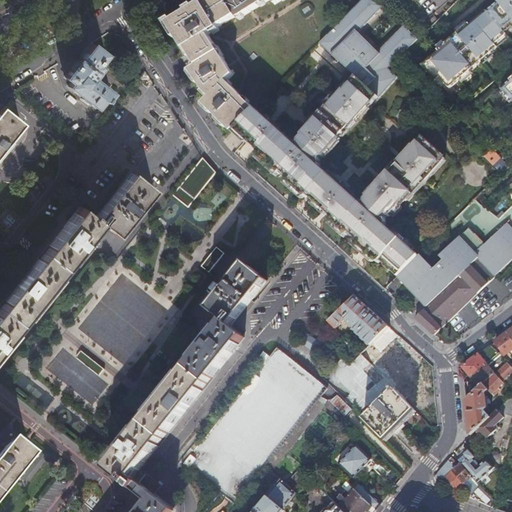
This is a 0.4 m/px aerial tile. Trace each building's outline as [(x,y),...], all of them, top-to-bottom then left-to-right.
[(204,103),(232,132),(235,129),(255,109),(245,99),(227,81),(233,74),(233,73),(210,33),(220,27),(219,26),(237,15),(238,18),(268,0),(273,0),(275,4),(281,0),(209,0),(205,3),(204,1),(190,9),(169,22),(185,48),(187,47),(197,64),(190,69),(203,90),(210,97),(204,103)] [(381,261),(397,277),(415,259),(419,255),(382,222),(382,216),(386,212),(386,213),(402,197),(403,198),(435,166),(433,165),(438,160),(418,139),(409,148),(408,148),(397,158),(398,159),(383,174),(382,173),(364,192),(364,193),(361,196),(354,196),(316,162),(316,155),(319,153),(320,154),(338,136),(337,135),(347,124),(348,125),(378,96),(379,97),(399,77),(398,77),(389,69),(418,40),(405,26),(378,53),(359,33),(385,7),(378,0),(363,0),(339,25),(319,44),(354,79),(348,85),(349,86),(342,93),(341,92),(325,108),(324,107),(313,118),(314,119),(299,134),(300,135),(297,138),(290,138),(256,107),(255,109),(235,129),(247,140),(260,152),(258,155),(269,165),(280,174),(282,172),(290,179),(288,181),(297,189),(306,198),(308,196),(321,207),(333,219),(331,221),(347,235),(349,233),(357,240),(355,242),(366,252),(379,264),(381,261)] [(511,0),(498,0),(501,2),(490,12),(488,10),(471,24),(470,22),(438,49),(440,50),(423,64),(436,80),(441,76),(450,87),(498,46),(496,44),(508,34),(504,29),(511,22),(511,0)] [(90,42),(84,50),(78,59),(76,58),(75,58),(73,57),(71,57),(69,58),(68,59),(67,60),(66,61),(65,62),(65,63),(64,65),(64,66),(65,68),(65,69),(66,71),(67,72),(68,72),(65,76),(70,81),(67,85),(95,107),(101,99),(103,100),(104,100),(105,101),(108,97),(106,96),(111,91),(92,76),(100,65),(97,63),(105,53),(91,42),(90,42)] [(511,79),(501,90),(511,101),(511,79)] [(4,153),(12,142),(7,138),(20,122),(14,117),(0,105),(0,161),(6,155),(4,153)] [(15,144),(12,142),(4,153),(6,155),(10,149),(15,144)] [(488,154),(485,157),(493,166),(501,159),(492,150),(488,154)] [(501,159),(493,166),(502,175),(509,168),(501,159)] [(0,348),(15,330),(21,322),(25,318),(26,316),(41,298),(60,274),(66,266),(71,260),(77,253),(78,253),(97,230),(96,229),(101,223),(103,225),(113,233),(117,236),(118,234),(131,218),(135,221),(138,216),(143,211),(139,208),(142,203),(152,191),(153,191),(154,190),(144,182),(132,172),(131,173),(131,174),(100,212),(97,216),(93,213),(91,214),(85,209),(82,206),(80,208),(79,207),(64,226),(65,227),(56,238),(55,237),(50,244),(51,245),(49,247),(46,250),(44,253),(31,269),(30,269),(20,281),(10,293),(11,293),(5,301),(5,302),(1,307),(0,307),(0,348)] [(415,259),(397,277),(429,304),(479,258),(487,268),(495,277),(502,284),(511,275),(511,223),(484,252),(466,235),(445,255),(450,259),(441,269),(422,252),(419,255),(415,259)] [(226,256),(218,250),(202,269),(209,275),(226,256)] [(487,268),(479,258),(429,304),(415,317),(435,335),(495,277),(487,268)] [(172,511),(175,510),(154,494),(162,485),(158,481),(140,467),(152,453),(157,448),(156,447),(159,443),(176,422),(177,423),(195,400),(195,399),(195,398),(206,384),(214,374),(215,375),(220,369),(219,368),(235,348),(236,349),(237,350),(240,346),(238,345),(240,342),(244,337),(230,327),(267,280),(245,263),(230,281),(227,279),(223,284),(219,289),(222,292),(208,310),(224,323),(219,329),(218,328),(203,347),(198,353),(199,354),(187,369),(163,398),(139,427),(131,437),(130,436),(125,443),(111,460),(111,461),(106,468),(133,490),(134,490),(148,501),(138,511),(172,511)] [(388,327),(355,296),(330,322),(336,328),(346,319),(356,329),(354,330),(370,345),(388,327)] [(305,331),(299,340),(314,351),(320,342),(305,331)] [(511,339),(507,333),(496,342),(505,356),(511,350),(511,339)] [(505,356),(496,342),(491,346),(500,353),(503,357),(505,356)] [(479,354),(462,366),(471,377),(476,373),(487,364),(500,353),(491,346),(485,350),(487,353),(483,356),(481,357),(479,354)] [(227,511),(236,501),(327,386),(276,347),(269,355),(263,350),(257,358),(263,363),(185,462),(221,490),(203,511),(227,511)] [(105,372),(82,353),(77,359),(100,378),(105,372)] [(503,380),(511,370),(511,367),(508,363),(497,374),(503,380)] [(484,385),(495,374),(487,364),(476,373),(471,377),(480,387),(483,384),(484,385)] [(485,386),(484,385),(483,384),(480,387),(466,400),(470,435),(471,436),(475,431),(491,417),(486,411),(489,408),(489,404),(492,404),(491,401),(486,394),(489,391),(490,391),(496,386),(497,388),(503,382),(496,375),(485,386)] [(384,439),(385,440),(404,420),(415,410),(404,399),(394,388),(383,399),(364,419),(384,439)] [(337,395),(331,401),(346,415),(352,409),(337,395)] [(511,396),(498,410),(493,415),(491,417),(475,431),(479,436),(483,433),(488,438),(496,430),(494,427),(497,424),(503,418),(500,415),(503,412),(505,414),(511,416),(511,396)] [(0,495),(17,475),(23,479),(42,454),(12,431),(10,429),(0,440),(0,495)] [(370,459),(356,445),(339,464),(353,477),(370,459)] [(475,480),(477,478),(475,476),(482,469),(473,459),(475,457),(469,451),(465,454),(468,458),(461,464),(475,480)] [(468,458),(465,454),(458,461),(461,464),(468,458)] [(442,469),(438,474),(443,480),(446,478),(458,490),(472,495),(481,487),(480,485),(475,480),(461,464),(456,468),(453,465),(456,463),(452,458),(442,469)] [(492,476),(497,471),(490,463),(485,469),(492,476)] [(481,487),(496,502),(497,497),(477,478),(475,480),(480,485),(481,487)] [(284,509),(297,493),(294,490),(282,479),(253,511),(282,511),(285,510),(284,509)] [(376,510),(381,504),(360,483),(354,489),(376,510)] [(345,511),(374,511),(376,510),(354,489),(354,488),(345,498),(341,494),(338,498),(342,502),(339,506),(345,511)] [(345,511),(339,506),(334,502),(325,511),(345,511)]
